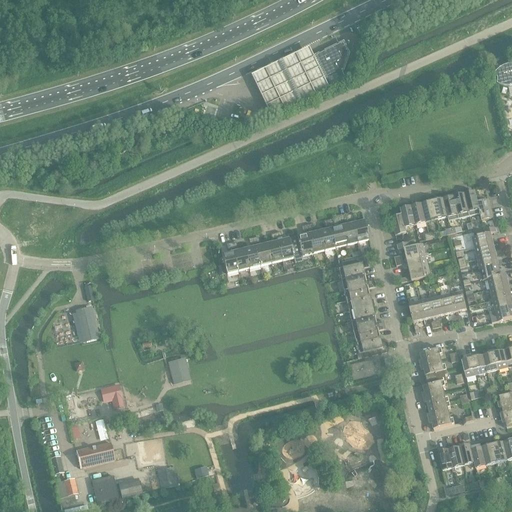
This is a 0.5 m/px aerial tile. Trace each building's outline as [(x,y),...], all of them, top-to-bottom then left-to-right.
[(343,42),(314,56),(326,80),(323,81),(325,86),(327,91),(345,82),(343,77),(341,73),(343,72),(349,55),(343,42)] [(312,51),(255,78),(274,116),(327,91),(325,86),(323,81),(326,80),(314,56),(312,51)] [(497,79),(498,81),(498,85),(497,85),(499,86),(500,87),(502,87),(504,87),(505,88),(507,88),(509,88),(510,88),(511,87),(511,65),(511,66),(510,66),(508,66),(505,67),(503,68),(501,69),(500,71),(498,72),(497,73),(496,74),(495,75),(495,76),(496,76),(497,79)] [(475,193),(464,195),(470,218),(480,215),(479,212),(479,211),(477,203),(478,203),(475,193)] [(464,195),(454,198),(459,220),(470,218),(464,195)] [(454,198),(443,200),(448,219),(449,223),(459,220),(454,198)] [(443,200),(432,203),(437,222),(448,219),(443,200)] [(479,212),(480,215),(482,222),(493,219),(488,201),(478,203),(477,203),(479,211),(479,212)] [(432,203),(422,205),(426,224),(437,222),(432,203)] [(422,205),(411,208),(416,227),(426,224),(422,205)] [(411,208),(400,211),(402,216),(405,229),(416,227),(411,208)] [(402,216),(391,218),(396,237),(407,234),(405,229),(402,216)] [(363,222),(363,223),(353,225),(357,244),(358,244),(368,241),(368,242),(369,242),(364,222),(363,222)] [(352,225),(342,228),(342,227),(342,228),(346,247),(347,247),(346,247),(357,244),(357,245),(357,244),(353,225),(352,225)] [(331,230),(335,250),(335,249),(346,247),(342,228),(341,228),(331,231),(331,230)] [(330,230),(330,231),(320,233),(319,233),(324,252),(335,249),(335,250),(331,230),(330,230)] [(309,235),(308,235),(313,255),(313,254),(324,252),(319,233),(309,236),(309,235)] [(308,236),(298,238),(297,238),(297,239),(289,240),(293,259),(301,257),(302,258),(302,257),(313,255),(308,235),(308,236)] [(485,236),(472,239),(475,250),(493,245),(491,235),(485,236)] [(289,240),(288,240),(288,241),(278,243),(282,262),(293,259),(293,260),(294,260),(293,259),(289,240),(289,241),(289,240)] [(277,243),(267,246),(267,245),(266,245),(271,265),(271,264),(282,262),(278,243),(277,243)] [(271,265),(266,245),(266,246),(256,248),(255,248),(260,268),(260,267),(271,265)] [(404,250),(406,260),(428,255),(428,254),(425,255),(423,245),(415,247),(410,248),(409,248),(404,250)] [(493,245),(475,250),(477,261),(496,256),(493,245)] [(260,268),(255,248),(255,249),(245,251),(244,251),(249,270),(259,267),(260,268)] [(234,253),(233,253),(238,273),(238,272),(248,270),(249,270),(244,251),(234,254),(234,253)] [(233,253),(233,254),(223,256),(222,256),(226,276),(227,275),(237,272),(238,273),(233,253)] [(428,267),(425,257),(428,257),(428,255),(406,260),(409,271),(428,267)] [(496,256),(477,261),(480,271),(498,267),(496,256)] [(338,270),(349,313),(372,307),(368,291),(375,289),(373,280),(366,282),(363,270),(368,268),(366,259),(342,265),(342,266),(343,269),(340,270),(338,270)] [(428,267),(409,271),(412,282),(433,277),(433,275),(430,276),(428,267)] [(501,277),(498,267),(480,271),(482,282),(485,281),(488,281),(501,277)] [(506,276),(501,277),(488,281),(485,281),(485,283),(488,282),(490,291),(509,287),(506,276)] [(90,287),(84,289),(88,303),(94,301),(90,287)] [(490,291),(492,300),(489,301),(490,302),(511,297),(509,287),(490,291)] [(450,295),(441,298),(445,316),(456,314),(451,292),(449,292),(450,295)] [(451,292),(456,314),(467,311),(462,293),(453,295),(452,292),(451,292)] [(429,300),(420,303),(424,321),(435,319),(429,297),(428,298),(429,300)] [(431,297),(429,297),(435,319),(445,316),(441,298),(432,300),(431,297)] [(511,300),(511,297),(490,302),(490,304),(493,303),(495,312),(511,308),(511,300)] [(424,321),(420,303),(410,305),(410,302),(408,302),(413,324),(424,321)] [(372,307),(349,313),(359,355),(363,354),(364,359),(389,353),(386,344),(381,345),(378,333),(385,331),(383,322),(376,324),(372,307)] [(511,308),(495,312),(497,322),(495,322),(495,324),(511,319),(511,308)] [(90,312),(78,314),(85,343),(97,340),(90,312)] [(425,394),(423,395),(425,405),(427,404),(430,415),(428,416),(430,426),(432,425),(434,431),(455,426),(454,421),(451,421),(448,410),(451,409),(448,400),(446,400),(443,389),(446,388),(445,384),(447,384),(445,377),(448,377),(445,367),(443,368),(440,356),(443,356),(441,351),(420,356),(422,362),(420,362),(421,368),(422,372),(424,371),(427,383),(425,383),(426,388),(423,388),(425,394)] [(509,369),(505,352),(499,354),(498,351),(493,352),(498,372),(509,369)] [(493,352),(488,353),(489,356),(483,357),(487,374),(498,372),(493,352)] [(477,356),(472,357),(477,377),(487,374),(483,357),(478,359),(477,356)] [(468,361),(462,362),(466,379),(477,377),(472,357),(467,358),(468,361)] [(185,361),(168,365),(174,385),(190,381),(185,361)] [(123,408),(118,387),(101,391),(104,403),(113,401),(115,410),(123,408)] [(511,394),(499,398),(501,404),(498,404),(499,409),(502,409),(502,408),(511,406),(511,394)] [(511,406),(502,408),(502,409),(503,414),(501,415),(502,420),(511,417),(511,406)] [(511,417),(502,420),(503,425),(506,424),(507,430),(511,428),(511,417)] [(511,441),(503,444),(508,462),(511,461),(511,441)] [(503,444),(493,446),(497,465),(508,462),(503,444)] [(76,453),(80,470),(115,462),(111,445),(76,453)] [(470,446),(460,449),(464,467),(473,465),(474,468),(475,468),(474,465),(475,465),(471,451),(472,451),(470,446)] [(493,446),(482,449),(487,467),(497,465),(493,446)] [(460,449),(449,451),(454,473),(456,472),(455,469),(464,467),(460,449)] [(471,451),(475,465),(474,465),(475,468),(476,470),(487,467),(482,449),(472,451),(471,451)] [(449,451),(438,454),(443,472),(452,470),(453,473),(454,473),(449,451)] [(60,458),(50,461),(54,477),(55,482),(59,481),(58,476),(64,474),(60,458)] [(206,468),(194,472),(196,480),(209,477),(206,468)] [(174,470),(158,473),(161,490),(177,487),(174,470)] [(113,477),(92,482),(97,506),(119,501),(113,477)] [(74,480),(56,485),(59,500),(77,496),(74,480)] [(142,496),(139,482),(119,487),(122,501),(142,496)] [(477,484),(470,485),(471,492),(479,490),(477,484)] [(459,487),(447,490),(449,497),(460,494),(459,487)]
